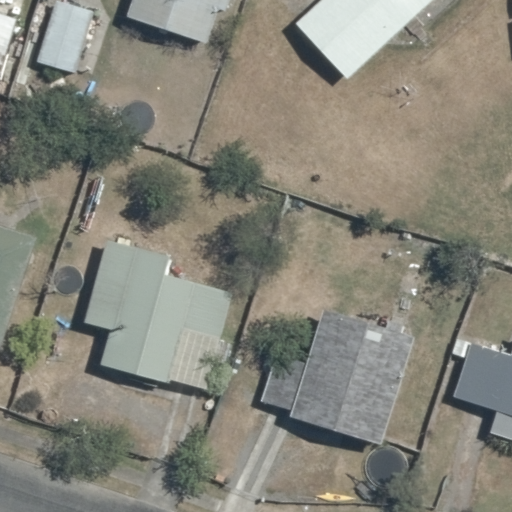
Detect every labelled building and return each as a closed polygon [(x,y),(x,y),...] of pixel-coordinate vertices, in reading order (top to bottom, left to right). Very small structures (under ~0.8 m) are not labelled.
[(102,12),(63,0),(58,0),(40,61),(83,74),(102,12)] [(231,0),(138,0),(134,15),(219,41),(231,0)] [(330,0),(305,24),(357,79),(440,0),(330,0)] [(21,15),(0,9),(0,71),(4,72),(21,15)] [(0,346),(5,348),(42,239),(0,224),(0,346)] [(182,255),(110,238),(91,322),(117,328),(109,363),(218,388),(241,289),(178,274),(182,255)] [(424,328),(332,303),(316,362),(281,352),(267,404),(394,439),(424,328)] [(511,350),(473,339),(456,396),(505,411),(498,432),(511,436),(511,350)]
